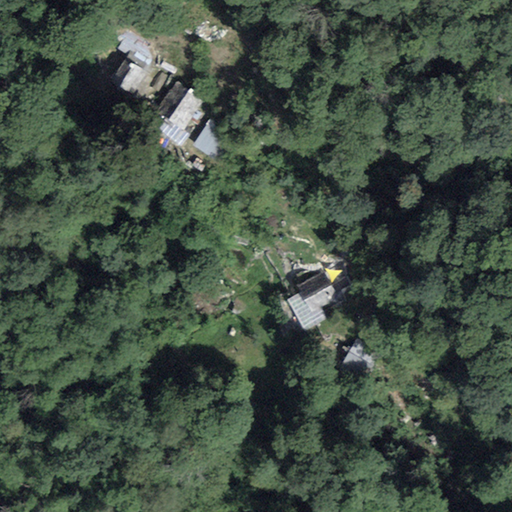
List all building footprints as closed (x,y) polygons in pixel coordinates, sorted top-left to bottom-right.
[(118,58),(108,79),(133,91),(143,70),(118,58)] [(173,82),(155,114),(181,129),(200,98),(173,82)] [(212,112),(192,146),(223,164),(243,129),(212,112)] [(354,284),(344,268),(328,278),(323,269),(300,283),(303,288),(287,298),(306,327),(327,314),(324,310),(341,299),(338,294),(354,284)] [(374,348),(355,340),(342,368),(360,377),(374,348)] [(366,411),(379,385),(365,378),(352,405),(366,411)]
